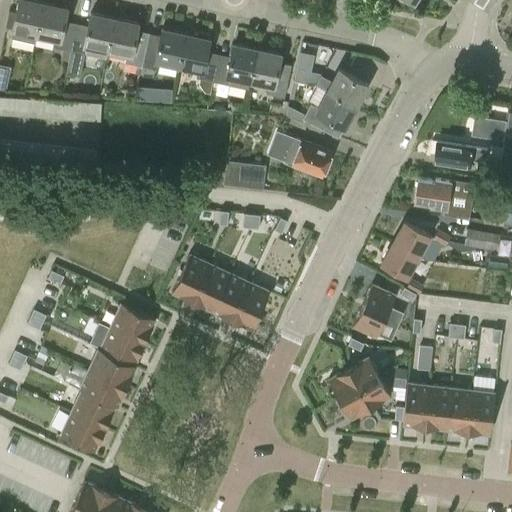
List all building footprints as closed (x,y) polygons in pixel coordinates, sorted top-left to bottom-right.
[(34,43),(35,35),(41,3),(29,0),(17,0),(11,30),(12,30),(10,38),(34,43)] [(68,51),(73,27),(61,24),(65,8),(41,3),(35,35),(54,39),(52,47),(62,49),(68,51)] [(85,29),(73,27),(68,51),(70,51),(104,58),(106,50),(113,18),(89,13),(85,29)] [(140,66),(145,42),(133,39),(136,23),(113,18),(106,50),(125,54),(123,62),(140,66)] [(159,61),(177,65),(184,33),(160,28),(156,44),(145,42),(140,66),(157,70),(159,61)] [(194,78),(211,81),(216,57),(204,55),(207,38),(197,36),(198,31),(187,29),(186,33),(184,33),(177,65),(196,69),(194,78)] [(228,60),(216,57),(211,81),(247,89),(249,81),(256,48),(231,43),(228,60)] [(256,48),(249,81),(268,85),(267,93),(283,97),(290,64),(277,61),(279,53),(256,48)] [(62,49),(60,60),(68,62),(70,51),(68,51),(62,49)] [(297,57),(292,80),(306,83),(321,87),(315,83),(320,74),(321,73),(310,71),(314,54),(299,51),(297,57)] [(10,66),(0,64),(0,88),(5,90),(10,66)] [(326,90),(355,105),(367,83),(338,68),(331,80),(320,74),(315,83),(321,87),(326,89),(326,90)] [(144,101),(144,100),(145,88),(137,87),(135,99),(135,100),(144,101)] [(304,113),(288,105),(285,116),(302,122),(303,118),(338,137),(355,105),(326,90),(317,106),(310,102),(304,113)] [(17,97),(6,96),(5,115),(15,115),(17,97)] [(27,97),(17,97),(15,115),(26,116),(27,97)] [(37,98),(27,97),(26,116),(36,117),(37,98)] [(48,99),(37,98),(36,117),(47,117),(48,99)] [(58,99),(48,99),(47,117),(57,118),(58,99)] [(67,119),(68,100),(58,99),(57,118),(67,119)] [(79,101),(68,100),(67,119),(78,119),(79,101)] [(288,101),(283,100),(282,104),(270,101),(268,114),(285,116),(288,105),(288,101)] [(89,101),(79,101),(78,119),(88,120),(89,101)] [(100,102),(89,101),(88,120),(99,121),(100,102)] [(302,140),(291,136),(282,159),(293,163),(292,164),(321,175),(331,150),(302,139),(302,140)] [(511,137),(503,136),(498,171),(511,172),(511,137)] [(3,140),(1,160),(11,161),(14,142),(3,140)] [(485,148),(434,140),(431,161),(468,167),(469,159),(483,161),(485,148)] [(11,161),(22,163),(24,143),(14,142),(11,161)] [(24,143),(22,163),(32,164),(34,144),(24,143)] [(32,164),(42,165),(44,145),(34,144),(32,164)] [(44,145),(42,165),(53,166),(55,146),(44,145)] [(53,166),(63,167),(65,147),(55,146),(53,166)] [(65,147),(63,167),(73,168),(75,148),(65,147)] [(73,168),(83,169),(86,149),(75,148),(73,168)] [(95,171),(97,151),(86,149),(83,169),(95,171)] [(265,164),(226,160),(223,184),(262,188),(265,164)] [(449,178),(449,181),(433,179),(433,181),(417,179),(413,202),(430,204),(430,206),(445,208),(444,214),(469,218),(474,182),(449,178)] [(511,197),(486,194),(482,221),(511,224),(511,197)] [(228,211),(220,210),(219,224),(227,224),(228,211)] [(242,226),(250,227),(251,213),(244,213),(242,226)] [(251,213),(250,227),(258,228),(259,214),(251,213)] [(287,221),(280,217),(274,229),(281,233),(287,221)] [(391,243),(416,256),(427,235),(403,222),(391,243)] [(445,244),(449,237),(450,235),(437,228),(432,237),(445,244)] [(500,235),(466,229),(464,246),(497,252),(500,235)] [(404,277),(416,256),(391,243),(380,264),(404,277)] [(171,290),(193,301),(210,263),(188,253),(171,290)] [(229,272),(210,263),(193,301),(212,309),(229,272)] [(51,269),(48,276),(61,282),(64,275),(51,269)] [(229,272),(212,309),(232,319),(249,281),(229,272)] [(423,284),(411,277),(405,286),(418,293),(423,284)] [(249,281),(232,319),(252,328),(269,290),(249,281)] [(371,282),(352,324),(376,335),(395,293),(371,282)] [(415,292),(403,285),(399,293),(411,299),(415,292)] [(144,341),(155,318),(121,302),(110,326),(144,341)] [(33,308),(30,315),(43,321),(46,314),(33,308)] [(43,321),(30,315),(27,322),(39,328),(43,321)] [(420,333),(421,319),(413,318),(412,332),(420,333)] [(456,337),(457,323),(449,322),(448,336),(456,337)] [(457,323),(456,337),(464,337),(465,324),(457,323)] [(136,365),(134,364),(144,341),(110,326),(99,348),(98,347),(98,348),(136,365)] [(500,342),(501,328),(493,327),(492,341),(500,342)] [(363,342),(351,336),(347,343),(360,349),(363,342)] [(433,346),(420,344),(419,355),(432,357),(433,346)] [(127,385),(136,365),(98,348),(89,368),(127,385)] [(15,349),(11,356),(24,362),(27,354),(15,349)] [(328,376),(339,396),(379,374),(368,354),(328,376)] [(11,356),(8,363),(21,369),(24,362),(11,356)] [(407,367),(395,365),(393,384),(405,385),(407,367)] [(127,385),(89,368),(80,387),(118,405),(127,385)] [(379,374),(339,396),(350,416),(390,394),(379,374)] [(424,426),(428,383),(406,380),(401,423),(424,426)] [(428,383),(424,426),(445,428),(450,385),(428,383)] [(467,430),(471,387),(450,385),(445,428),(467,430)] [(71,411),(105,427),(115,405),(118,406),(118,405),(80,387),(80,389),(81,389),(71,411)] [(471,387),(467,430),(490,433),(494,390),(471,387)] [(0,391),(0,399),(5,402),(9,395),(0,391)] [(401,419),(402,405),(394,404),(392,418),(401,419)] [(71,411),(60,435),(94,451),(105,427),(71,411)] [(94,511),(105,489),(83,479),(68,511),(94,511)] [(105,489),(94,511),(117,511),(124,498),(105,489)] [(124,498),(117,511),(142,511),(145,507),(124,498)]
